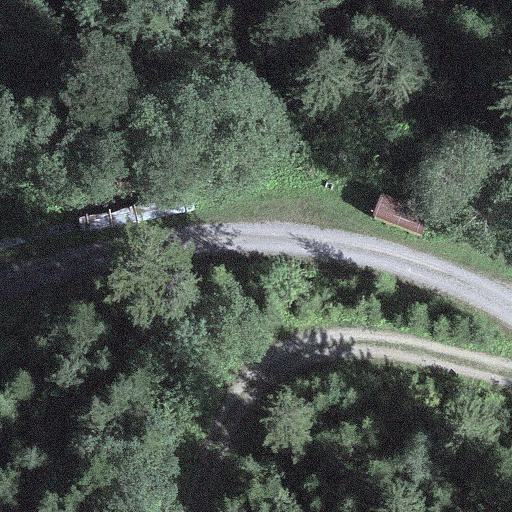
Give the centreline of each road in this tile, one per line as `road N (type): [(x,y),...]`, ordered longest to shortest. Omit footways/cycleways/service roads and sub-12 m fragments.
road 1 (track): [(0,294),(110,255),(303,240),(393,258),(511,316)]
road 2 (track): [(189,511),(234,402),(268,362),(349,339),(511,372)]
